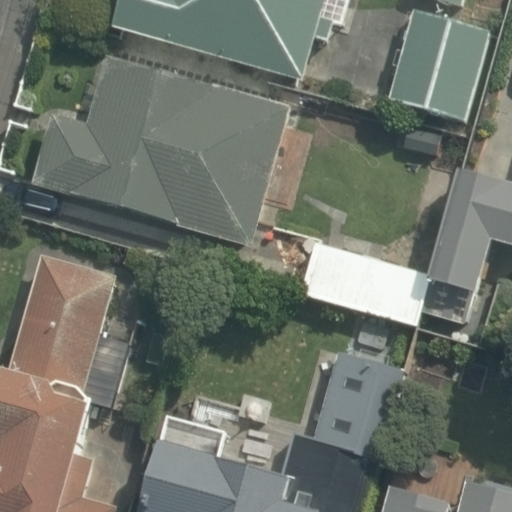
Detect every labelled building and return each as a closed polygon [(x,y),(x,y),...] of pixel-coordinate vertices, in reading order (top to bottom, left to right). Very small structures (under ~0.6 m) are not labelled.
[(129,0),(122,30),(310,82),(321,39),(334,42),(345,0),(129,0)] [(397,102),(474,124),(499,36),(422,14),(397,102)] [(41,187),(258,249),(298,112),(112,58),(92,126),(61,117),(41,187)] [(511,188),(465,176),(426,317),(471,329),(494,246),(511,250),(511,188)] [(435,278),(322,247),(309,294),(422,325),(435,278)] [(114,511),(117,500),(83,491),(92,455),(81,453),(95,400),(89,398),(90,395),(84,384),(117,272),(42,251),(8,368),(0,366),(0,511),(114,511)] [(137,511),(366,511),(404,363),(340,347),(318,435),(295,429),(290,447),(251,437),(245,463),(166,443),(149,511),(145,511),(138,510),(137,511)] [(457,511),(458,507),(395,490),(389,511),(511,511),(511,496),(470,485),(462,511),(457,511)]
